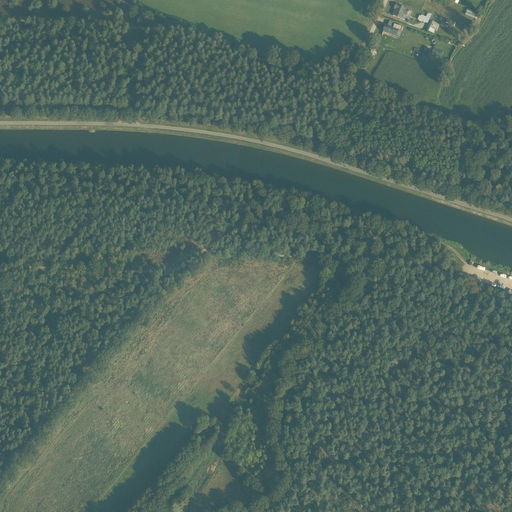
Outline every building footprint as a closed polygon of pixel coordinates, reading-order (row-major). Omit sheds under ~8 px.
[(409,11),(396,5),(394,9),(396,10),(393,16),(404,21),(409,11)] [(419,16),(417,19),(427,24),(431,15),(425,12),(423,16),(421,15),(421,16),(419,16)] [(428,27),(427,31),(433,34),(435,31),(436,31),(439,25),(431,21),(428,27)] [(392,29),(385,27),(384,29),(383,33),(400,39),(401,36),(405,38),(408,29),(394,25),(392,29)] [(445,44),(443,50),(452,53),(454,47),(445,44)] [(364,70),(377,48),(373,46),(361,67),(360,68),(364,70)] [(433,48),(431,54),(441,57),(443,51),(433,48)]
